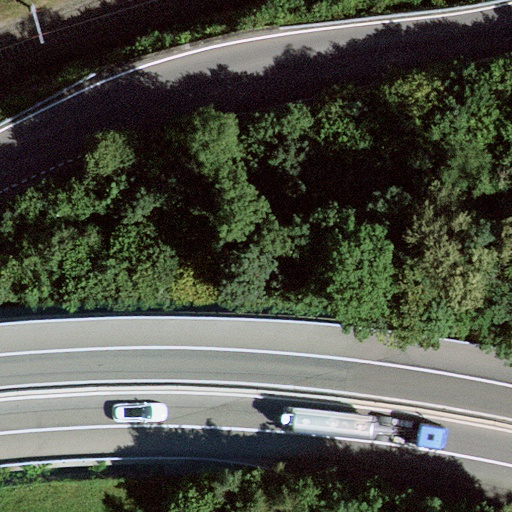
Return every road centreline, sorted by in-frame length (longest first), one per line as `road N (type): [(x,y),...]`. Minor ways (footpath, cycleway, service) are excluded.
road 1 (tertiary): [(0,160),(229,72),(511,26)]
road 2 (primary): [(511,406),(253,368),(0,373)]
road 3 (primary): [(0,419),(240,414),(511,451)]
